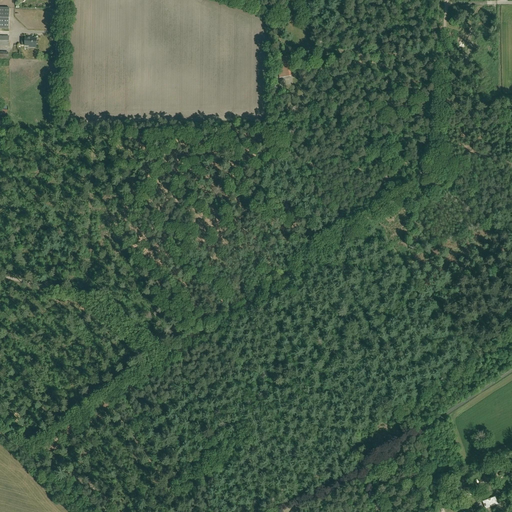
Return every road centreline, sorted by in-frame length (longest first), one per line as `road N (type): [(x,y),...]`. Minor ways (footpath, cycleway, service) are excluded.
road 1 (track): [(439,113),(425,175),(167,360)]
road 2 (track): [(511,371),(299,503)]
road 3 (track): [(167,360),(31,457)]
road 4 (residential): [(55,125),(61,0)]
